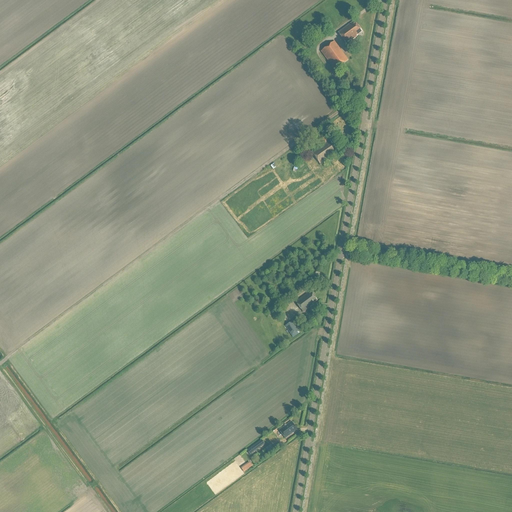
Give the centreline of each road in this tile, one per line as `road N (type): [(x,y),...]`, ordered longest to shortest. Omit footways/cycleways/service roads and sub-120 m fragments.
road 1 (secondary): [(295,511),(341,250)]
road 2 (secondary): [(341,250),(383,0)]
road 3 (unclassified): [(511,281),(341,250)]
